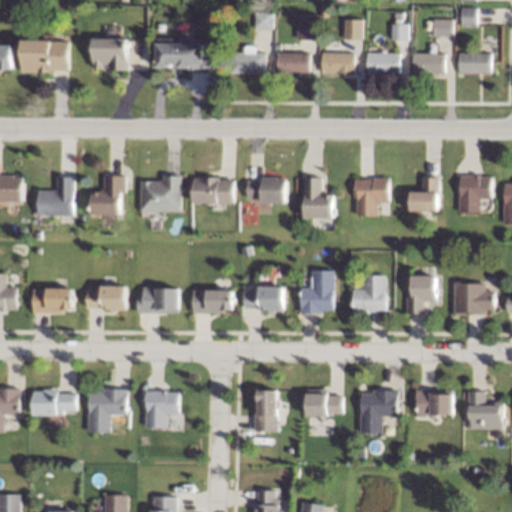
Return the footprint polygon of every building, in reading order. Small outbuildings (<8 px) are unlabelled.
[(321,4),(329,5),(328,17),(321,16),(320,16),(320,4),(321,4)] [(477,9),(477,22),(477,26),(461,26),(461,7),(477,7),(477,9)] [(273,14),(273,29),(254,29),(254,28),(255,12),(273,12),(273,14)] [(363,39),(345,39),(345,38),(345,19),(363,20),(363,39)] [(454,21),(453,37),(433,36),(433,20),(454,20),(454,21)] [(319,23),(319,40),(317,40),(299,39),(298,39),(297,39),(298,22),(319,23)] [(409,40),(395,40),(392,40),(393,24),(409,24),(409,40)] [(129,41),(128,70),(127,70),(110,69),(110,68),(93,68),(93,38),(129,39),(129,41)] [(188,38),(191,40),(191,43),(203,44),(203,55),(213,55),(213,71),(213,72),(189,72),(188,72),(188,68),(178,67),(178,64),(171,64),(171,68),(156,67),(157,44),(157,38),(172,38),(172,44),(179,44),(179,40),(182,38),(188,38)] [(52,41),(69,41),(69,70),(67,70),(51,70),(51,73),(50,73),(39,72),(21,72),(22,40),(52,40),(52,41)] [(13,70),(0,70),(0,44),(13,45),(13,70)] [(266,73),(265,73),(231,72),(231,52),(265,53),(266,53),(266,73)] [(310,57),(310,73),(277,73),(277,53),(278,52),(282,52),(311,53),(310,57)] [(324,52),(356,53),(355,74),(322,73),(323,53),(323,52),(324,52)] [(401,64),(400,74),(367,73),(368,52),(400,53),(401,53),(401,64)] [(445,74),(413,73),(414,54),(414,53),(445,54),(445,74)] [(492,73),(459,73),(459,53),(492,53),(492,73)] [(481,176),(492,176),(491,198),(481,198),(481,212),(459,212),(459,196),(460,196),(460,176),(460,175),(475,175),(475,174),(479,174),(481,174),(481,176)] [(14,177),(24,177),(24,201),(0,201),(0,175),(14,175),(14,177)] [(127,189),(127,192),(122,192),(122,215),(93,215),(93,191),(101,191),(101,189),(104,189),(104,175),(107,175),(127,175),(127,189)] [(181,211),(141,211),(141,180),(163,180),(163,175),(165,175),(178,175),(182,175),(181,211)] [(75,192),(74,192),(74,215),(39,215),(39,190),(57,190),(57,176),(59,176),(73,176),(75,176),(75,192)] [(220,179),(232,179),(235,179),(235,203),(194,203),(194,177),(202,177),(208,177),(208,176),(219,176),(220,176),(220,179)] [(277,178),(287,179),(287,203),(286,203),(262,203),(262,199),(248,198),(248,197),(248,182),(248,180),(262,180),(263,176),(277,177),(277,178)] [(389,202),(379,202),(379,215),(357,215),(357,200),(358,200),(358,198),(355,198),(356,178),(359,179),(371,179),(373,179),(373,177),(390,178),(389,202)] [(440,193),(439,193),(439,211),(412,210),(412,191),(423,191),(423,177),(425,177),(439,177),(440,177),(440,193)] [(323,191),(326,191),(326,194),(334,194),(334,218),(306,218),(306,191),(305,191),(305,178),(306,178),(321,178),(323,178),(323,191)] [(511,223),(503,223),(503,204),(504,204),(505,183),(511,183),(511,223)] [(253,254),(243,256),(241,247),(251,245),(253,254)] [(335,291),(334,291),(334,310),(323,310),(323,312),(316,312),(300,312),(300,308),(301,287),(312,287),(312,270),(335,270),(335,291)] [(7,287),(17,287),(17,309),(7,309),(7,311),(1,311),(1,310),(0,309),(0,273),(7,273),(7,287)] [(386,309),(386,311),(370,311),(370,313),(369,313),(364,313),(364,311),(353,311),(353,309),(353,288),(364,288),(364,275),(386,275),(386,309)] [(436,301),(424,301),(424,313),(423,313),(408,313),(407,313),(407,297),(411,297),(411,276),(436,276),(436,301)] [(471,283),(486,283),(486,291),(494,291),(494,309),(486,309),(486,314),(484,314),(467,314),(467,315),(454,315),(454,281),(471,282),(471,283)] [(126,310),(117,310),(117,311),(110,311),(110,309),(102,309),(101,309),(101,307),(87,307),(87,289),(102,290),(102,285),(126,285),(126,310)] [(157,288),(179,288),(179,309),(178,309),(178,312),(156,312),(138,312),(137,312),(138,296),(143,296),(143,286),(157,286),(157,288)] [(283,311),(267,311),(267,310),(259,310),(259,308),(244,308),(244,307),(244,290),(253,290),(253,287),(283,287),(283,311)] [(73,309),(64,309),(64,312),(48,312),(34,312),(34,289),(47,289),(47,288),(73,288),(73,309)] [(233,310),(223,310),(223,313),(207,313),(193,313),(193,290),(233,290),(233,310)] [(5,388),(22,388),(22,390),(22,395),(21,395),(21,410),(21,414),(5,413),(5,431),(0,431),(0,387),(5,387),(5,388)] [(59,393),(74,393),(77,393),(77,411),(64,411),(64,415),(34,415),(34,390),(44,390),(44,389),(58,388),(59,388),(59,393)] [(112,388),(126,389),(129,389),(128,395),(127,415),(112,414),(111,432),(88,431),(89,411),(90,411),(90,391),(103,391),(103,388),(112,388)] [(327,395),(328,395),(341,395),(342,395),(342,414),(328,414),(327,416),(306,415),(307,393),(307,388),(328,389),(327,395)] [(260,390),(277,390),(277,400),(279,400),(279,408),(277,408),(277,431),(276,431),(255,430),(254,430),(254,416),(254,400),(257,400),(257,389),(260,389),(260,390)] [(383,390),(397,390),(399,390),(399,396),(398,396),(398,415),(383,415),(383,433),(360,433),(360,412),(361,412),(361,392),(374,392),(374,389),(383,389),(383,390)] [(452,394),(454,394),(453,414),(438,414),(438,416),(418,416),(418,407),(416,407),(416,389),(419,389),(432,389),(452,389),(452,394)] [(167,391),(178,391),(178,414),(167,413),(167,427),(146,427),(146,403),(146,390),(160,390),(162,390),(167,390),(167,391)] [(485,401),(503,401),(503,418),(505,418),(505,424),(505,425),(503,425),(503,429),(468,428),(468,395),(468,391),(470,391),(483,391),(486,391),(485,401)] [(275,499),(279,499),(278,511),(255,511),(255,505),(256,505),(256,490),(260,490),(275,491),(275,499)] [(21,511),(0,511),(0,494),(21,494),(21,511)] [(128,511),(106,511),(106,495),(128,495),(128,511)] [(177,511),(153,511),(153,510),(154,510),(154,497),(170,497),(177,497),(177,511)] [(324,504),(322,511),(300,511),(302,502),(324,504)]
